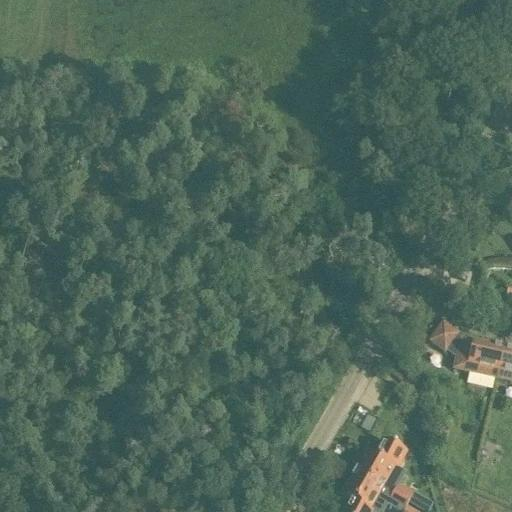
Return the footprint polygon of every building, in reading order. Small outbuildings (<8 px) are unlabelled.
[(503,326),(511,328),(511,299),(510,299),(503,326)] [(439,353),(455,364),(453,375),(496,385),(504,352),(473,345),(472,346),(453,341),(449,338),(450,336),(439,328),(425,347),(437,355),(439,353)] [(412,334),(403,351),(417,358),(426,342),(412,334)] [(511,388),(511,354),(504,352),(496,385),(511,388)] [(365,455),(354,476),(382,492),(394,471),(365,455)] [(354,476),(341,498),(350,503),(344,511),(383,511),(386,507),(395,511),(404,511),(407,507),(391,497),(382,492),(354,476)] [(397,488),(391,497),(407,507),(413,497),(397,488)] [(413,497),(407,507),(416,511),(428,511),(431,507),(413,497)]
